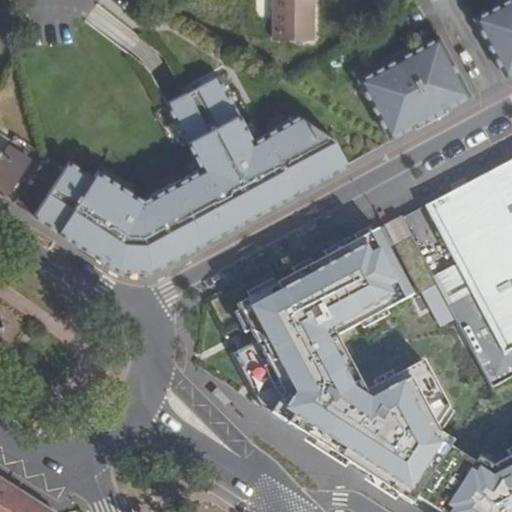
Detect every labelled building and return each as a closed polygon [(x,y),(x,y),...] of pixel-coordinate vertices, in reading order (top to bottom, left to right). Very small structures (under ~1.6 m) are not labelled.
[(278,0),(278,42),(317,42),(317,0),(278,0)] [(511,0),(510,0),(478,17),(510,76),(511,74),(511,0)] [(78,30),(62,55),(89,73),(105,48),(78,30)] [(449,108),(473,95),(442,36),(416,49),(414,45),(399,53),(401,58),(362,79),(394,138),(418,124),(419,127),(450,111),(449,108)] [(389,64),(401,58),(399,53),(386,60),(389,64)] [(174,99),(163,105),(190,155),(193,153),(201,168),(164,187),(167,194),(149,205),(139,199),(141,196),(104,172),(99,179),(74,164),(39,219),(88,250),(92,243),(106,252),(102,259),(124,273),(147,274),(256,214),(252,207),(263,201),(267,209),(346,167),(332,142),(295,118),(250,142),(216,77),(174,99)] [(0,194),(6,198),(24,172),(0,155),(0,154),(0,153),(0,194)] [(511,161),(430,205),(476,291),(452,304),(477,350),(491,376),(496,386),(511,376),(511,161)] [(252,207),(256,214),(267,209),(263,201),(252,207)] [(511,511),(511,458),(495,467),(442,435),(456,415),(428,365),(367,395),(337,335),(412,299),(378,231),(234,306),(259,342),(233,354),(258,403),(277,416),(422,511),(511,511)] [(92,243),(88,250),(102,259),(106,252),(92,243)] [(462,266),(439,279),(452,304),(476,291),(462,266)] [(0,511),(49,511),(0,479),(0,511)]
